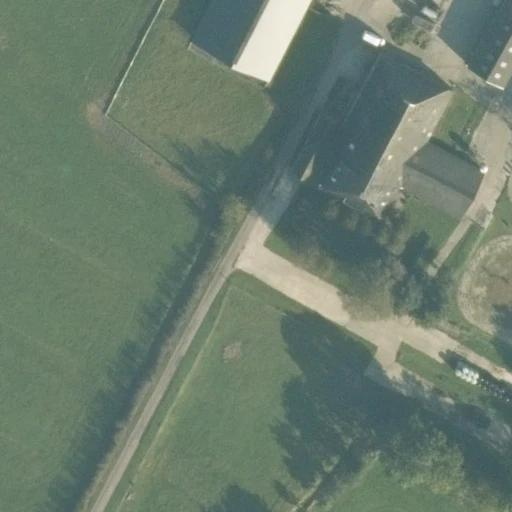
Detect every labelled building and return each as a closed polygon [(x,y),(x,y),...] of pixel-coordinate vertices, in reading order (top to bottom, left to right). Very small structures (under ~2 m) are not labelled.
[(211,0),(191,40),(267,78),(306,0),(211,0)] [(421,0),(410,0),(404,11),(430,24),(438,9),(421,0)] [(511,0),(500,0),(466,63),(502,83),(511,64),(511,0)] [(281,78),(303,89),(312,72),(314,74),(333,35),(309,23),(281,78)] [(330,142),(326,140),(336,121),(320,112),(291,169),(307,177),(308,175),(319,180),(317,182),(390,220),(401,198),(392,194),(397,184),(457,215),(481,170),(424,141),(451,89),(378,51),(330,142)] [(435,144),(460,157),(485,110),(460,97),(435,144)]
